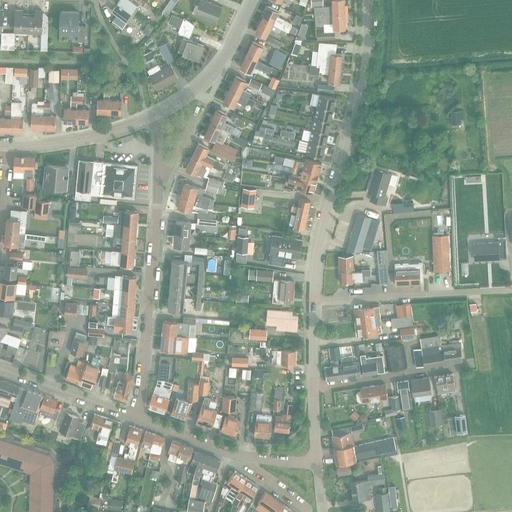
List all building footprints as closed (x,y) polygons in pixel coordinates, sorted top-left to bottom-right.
[(143,7),(146,2),(143,0),(118,0),(117,2),(133,12),(138,4),(143,7)] [(200,0),(195,14),(215,22),(221,7),(202,0),(200,0)] [(322,0),(311,0),(312,7),(314,7),(315,14),(347,13),(347,5),(344,5),(343,0),(332,0),(332,6),(323,6),(322,0)] [(123,28),(133,12),(117,2),(112,11),(117,14),(112,21),(123,28)] [(268,6),(262,19),(286,30),(288,31),(295,34),(297,28),(291,25),(291,24),(275,16),(277,10),(268,6)] [(28,31),(29,15),(22,15),(22,10),(15,10),(15,31),(28,31)] [(29,15),(28,31),(42,31),(42,10),(35,10),(35,15),(29,15)] [(78,41),(85,41),(85,26),(79,25),(79,11),(61,11),(60,32),(78,33),(78,41)] [(347,13),(315,14),(315,25),(323,25),(323,22),(333,22),(333,28),(345,28),(344,21),(347,21),(347,13)] [(178,33),(189,38),(194,25),(183,18),(178,33)] [(283,35),(286,30),(262,19),(255,32),(265,36),(269,28),(278,32),(283,35)] [(142,31),(148,36),(154,27),(148,23),(142,31)] [(269,44),(278,49),(282,42),(269,36),(266,42),(269,44)] [(182,53),(198,59),(204,45),(183,37),(181,43),(178,51),(182,53)] [(253,41),(247,54),(256,59),(262,46),(253,41)] [(296,43),(292,54),(297,56),(301,45),(296,43)] [(319,43),(318,50),(334,51),(335,51),(336,44),(319,43)] [(161,49),(168,62),(174,59),(167,46),(161,49)] [(275,49),(268,63),(279,68),(286,54),(275,49)] [(318,50),(317,66),(340,69),(342,54),(334,54),(334,51),(318,50)] [(247,54),(240,67),(250,72),(253,65),(269,73),(272,67),(271,66),(256,59),(247,54)] [(158,89),(177,78),(170,64),(161,69),(158,64),(147,70),(151,76),(150,76),(153,81),(153,82),(155,84),(158,89)] [(339,82),(340,69),(317,66),(316,66),(310,65),(309,74),(319,75),(319,71),(329,72),(328,81),(339,82)] [(29,84),(37,84),(38,68),(30,68),(29,84)] [(51,70),(51,81),(59,82),(59,70),(51,70)] [(236,76),(230,89),(248,98),(251,93),(241,89),(245,80),(236,76)] [(251,79),(248,85),(259,89),(262,83),(251,79)] [(109,99),(110,95),(110,87),(104,87),(103,99),(97,99),(97,113),(109,113),(110,99),(109,99)] [(254,100),(230,89),(223,102),(233,106),(236,101),(245,105),(246,103),(253,106),(255,101),(254,100)] [(275,97),(288,100),(290,90),(278,89),(276,93),(275,97)] [(406,91),(406,100),(420,100),(420,92),(406,91)] [(317,107),(333,110),(336,98),(319,94),(317,107)] [(44,101),(43,127),(55,128),(56,114),(49,114),(49,109),(50,109),(50,96),(45,96),(45,101),(44,101)] [(76,108),(76,104),(77,96),(71,96),(70,108),(65,108),(64,121),(76,122),(77,108),(76,108)] [(110,99),(109,113),(122,113),(122,100),(110,99)] [(43,127),(44,101),(38,101),(38,114),(31,113),(31,127),(43,127)] [(11,105),(10,131),(23,131),(23,118),(21,117),(22,102),(11,102),(11,105)] [(0,130),(10,131),(11,105),(5,105),(5,117),(0,116),(0,130)] [(330,122),(333,110),(317,107),(314,118),(330,122)] [(77,108),(76,122),(89,122),(89,108),(77,108)] [(211,122),(228,130),(234,134),(237,129),(232,126),(223,121),(227,114),(217,109),(211,122)] [(229,118),(239,123),(242,116),(233,111),(229,118)] [(462,111),(451,112),(451,120),(463,119),(462,111)] [(328,133),(330,122),(314,118),(311,130),(328,133)] [(222,142),(228,130),(211,122),(205,135),(214,139),(216,140),(213,145),(234,155),(236,149),(222,142)] [(264,137),(265,132),(255,130),(254,134),(252,134),(250,145),(262,147),(264,137)] [(325,145),(328,133),(311,130),(309,141),(325,145)] [(323,157),(325,145),(309,141),(306,153),(323,157)] [(192,156),(220,169),(223,163),(204,154),(208,148),(198,143),(192,156)] [(231,160),(234,155),(213,145),(211,150),(231,160)] [(34,177),(35,177),(35,156),(14,156),(14,170),(24,171),(24,177),(27,177),(27,189),(33,189),(34,177)] [(220,170),(220,169),(192,156),(186,169),(195,173),(202,176),(202,175),(205,177),(209,170),(213,172),(216,168),(220,170)] [(285,158),(283,164),(293,166),(303,169),(319,173),(321,164),(306,159),(305,163),(300,161),(294,160),(285,158)] [(135,199),(138,165),(103,161),(78,159),(75,199),(90,200),(91,194),(135,199)] [(283,164),(282,168),(291,171),(296,173),(301,174),(300,178),(300,179),(316,183),(319,173),(303,169),(293,166),(283,164)] [(44,175),(44,185),(54,186),(54,188),(64,189),(63,192),(73,193),(74,179),(66,178),(67,167),(47,165),(46,176),(44,175)] [(370,200),(385,205),(387,197),(384,196),(391,173),(375,169),(368,192),(372,193),(370,200)] [(300,179),(300,178),(289,175),(286,185),(313,193),(316,183),(300,179)] [(206,183),(222,187),(224,181),(208,177),(206,183)] [(209,203),(213,204),(214,199),(202,196),(204,189),(184,183),(181,195),(209,203)] [(222,188),(222,187),(206,183),(205,189),(216,192),(218,186),(222,188)] [(211,210),(213,204),(209,203),(181,195),(177,207),(191,211),(193,205),(207,209),(211,210)] [(35,208),(35,199),(24,198),(23,207),(35,208)] [(36,200),(36,199),(35,199),(35,208),(48,210),(49,201),(36,200)] [(292,206),(291,211),(297,212),(293,227),(304,230),(311,201),(300,199),(298,207),(292,206)] [(118,217),(117,223),(137,225),(139,211),(119,209),(118,217)] [(19,232),(20,225),(26,226),(28,211),(22,210),(20,219),(8,218),(6,231),(19,232)] [(405,255),(411,254),(410,242),(413,241),(411,213),(389,215),(392,243),(403,242),(405,255)] [(358,214),(346,252),(347,252),(361,251),(362,247),(371,250),(379,221),(371,219),(371,218),(358,214)] [(212,219),(198,218),(197,224),(216,226),(217,220),(212,219)] [(175,233),(190,235),(191,228),(195,228),(195,223),(191,222),(176,221),(175,233)] [(136,239),(137,225),(117,223),(114,223),(113,237),(136,239)] [(240,230),(239,238),(259,241),(260,233),(240,230)] [(46,236),(19,232),(6,231),(4,244),(17,245),(18,239),(24,240),(24,238),(45,240),(46,236)] [(189,247),(190,235),(175,233),(174,246),(189,247)] [(449,234),(432,235),(434,271),(450,270),(449,234)] [(271,253),(269,263),(283,265),(284,255),(299,258),(302,240),(273,235),(270,253),(271,253)] [(135,252),(136,239),(113,237),(110,237),(109,244),(116,245),(116,243),(123,243),(122,251),(135,252)] [(498,243),(475,245),(476,261),(500,259),(500,258),(508,257),(506,238),(498,238),(498,243)] [(135,252),(122,251),(111,250),(110,264),(134,266),(135,252)] [(385,250),(377,251),(380,284),(388,283),(385,250)] [(353,255),(338,255),(340,282),(363,281),(362,276),(370,275),(370,270),(361,270),(353,271),(353,255)] [(192,263),(204,264),(204,257),(192,256),(192,263)] [(171,272),(187,273),(188,260),(173,259),(171,272)] [(69,272),(92,273),(92,262),(69,260),(69,272)] [(17,267),(32,269),(32,262),(18,261),(17,263),(1,261),(0,269),(0,275),(16,277),(17,267)] [(418,267),(409,267),(409,264),(394,264),(395,284),(419,283),(418,267)] [(257,279),(273,281),(274,271),(258,269),(257,279)] [(186,285),(187,273),(171,272),(170,284),(186,285)] [(430,274),(431,286),(452,285),(452,273),(430,274)] [(115,289),(136,291),(137,277),(117,275),(115,289)] [(0,295),(6,297),(11,297),(11,293),(13,281),(0,279),(0,295)] [(274,280),(272,302),(278,302),(282,303),(282,305),(290,306),(291,299),(293,299),(294,282),(279,280),(274,280)] [(218,284),(219,295),(229,294),(228,283),(218,284)] [(185,297),(186,285),(170,284),(169,296),(185,297)] [(135,304),(136,291),(115,289),(114,303),(135,304)] [(184,310),(185,297),(169,296),(168,309),(184,310)] [(14,307),(34,309),(35,302),(0,298),(0,312),(13,314),(14,307)] [(65,316),(77,317),(78,303),(67,302),(65,316)] [(134,318),(135,304),(114,303),(113,316),(109,315),(109,316),(134,318)] [(403,316),(407,315),(411,315),(410,303),(401,304),(403,316)] [(89,314),(96,315),(97,305),(89,304),(89,314)] [(356,322),(380,319),(378,306),(354,309),(356,322)] [(276,329),(296,331),(297,316),(288,315),(288,311),(268,309),(267,324),(277,325),(276,329)] [(411,315),(407,315),(408,325),(410,325),(410,327),(400,328),(401,338),(414,336),(411,315)] [(133,331),(134,318),(109,316),(108,323),(114,324),(114,325),(114,330),(120,330),(133,331)] [(162,335),(177,336),(177,329),(183,329),(182,331),(189,331),(189,323),(195,324),(196,318),(184,317),(183,323),(178,322),(164,321),(162,335)] [(13,324),(23,327),(25,320),(14,318),(13,324)] [(380,319),(356,322),(357,335),(377,332),(382,332),(381,326),(380,319)] [(0,325),(0,340),(3,341),(9,343),(18,346),(21,339),(6,334),(8,328),(0,325)] [(11,332),(22,334),(23,328),(13,325),(11,332)] [(89,335),(105,336),(105,328),(89,327),(89,335)] [(249,337),(266,339),(267,329),(250,328),(249,337)] [(448,348),(443,349),(442,342),(458,340),(457,332),(439,335),(420,338),(421,348),(413,349),(415,367),(461,361),(459,346),(455,347),(454,344),(448,345),(448,348)] [(71,353),(82,355),(87,335),(75,333),(71,353)] [(189,337),(177,336),(162,335),(161,350),(175,351),(180,352),(187,353),(189,337)] [(126,351),(117,351),(117,357),(129,357),(129,337),(127,337),(126,351)] [(25,358),(28,350),(9,343),(6,351),(25,358)] [(383,349),(387,371),(406,368),(403,346),(383,349)] [(326,382),(342,379),(341,366),(340,366),(338,347),(329,348),(331,360),(330,360),(331,367),(324,368),(326,382)] [(341,366),(342,379),(360,376),(357,363),(354,363),(352,355),(344,356),(344,357),(341,358),(339,347),(338,347),(340,366),(341,366)] [(282,350),(274,349),(273,357),(272,357),(271,363),(282,364),(294,365),(295,350),(282,350)] [(46,363),(54,365),(56,353),(49,352),(46,363)] [(192,359),(209,361),(209,354),(192,352),(192,359)] [(107,376),(105,386),(112,388),(115,372),(116,367),(114,363),(115,353),(111,353),(107,376)] [(382,355),(366,357),(365,354),(360,355),(363,376),(377,373),(385,372),(382,355)] [(85,367),(79,383),(92,388),(100,368),(97,367),(100,359),(94,357),(91,365),(85,363),(85,367)] [(248,366),(248,358),(231,357),(231,365),(248,366)] [(85,367),(85,363),(79,360),(76,366),(71,364),(65,378),(79,383),(85,367)] [(169,399),(168,399),(174,383),(175,375),(169,374),(170,364),(160,363),(158,379),(158,380),(153,394),(149,406),(165,412),(169,399)] [(128,400),(133,385),(133,381),(134,376),(127,373),(123,382),(119,380),(114,395),(128,400)] [(434,377),(437,392),(454,390),(452,374),(434,377)] [(105,386),(107,376),(101,375),(99,385),(105,386)] [(411,380),(414,401),(430,399),(431,397),(428,378),(411,380)] [(17,396),(20,387),(0,380),(0,395),(6,397),(8,393),(17,396)] [(199,392),(200,380),(199,380),(199,383),(190,383),(188,398),(198,399),(198,392),(199,392)] [(200,380),(199,392),(207,394),(209,381),(200,380)] [(401,414),(394,415),(396,429),(408,428),(406,416),(403,417),(402,410),(411,408),(407,381),(396,383),(398,396),(401,414)] [(375,401),(375,402),(380,401),(380,400),(387,399),(384,385),(360,389),(361,393),(358,393),(356,396),(357,402),(359,403),(362,403),(375,401)] [(281,400),(284,400),(284,387),(275,386),(273,409),(280,410),(281,400)] [(38,413),(44,395),(25,388),(25,389),(20,387),(17,396),(9,418),(20,422),(21,420),(34,424),(38,413)] [(249,405),(262,406),(263,392),(250,391),(249,405)] [(44,395),(38,413),(56,420),(58,413),(53,412),(58,400),(44,395)] [(223,409),(235,410),(236,396),(224,395),(223,409)] [(196,422),(211,427),(217,410),(208,407),(211,398),(205,396),(196,422)] [(385,417),(394,415),(401,414),(398,396),(391,397),(392,410),(384,411),(385,417)] [(172,414),(186,419),(192,402),(177,397),(172,414)] [(291,417),(290,417),(292,407),(285,406),(284,416),(276,415),(274,430),(289,432),(291,417)] [(428,410),(430,425),(443,424),(441,409),(428,410)] [(73,436),(80,439),(84,428),(77,425),(80,417),(65,412),(59,430),(73,435),(73,436)] [(113,441),(107,440),(113,420),(94,414),(90,426),(100,429),(97,440),(100,440),(100,439),(106,440),(102,459),(109,460),(111,451),(113,441)] [(254,435),(270,437),(271,422),(272,416),(257,414),(254,435)] [(454,416),(456,433),(467,432),(465,414),(454,416)] [(221,430),(235,435),(240,420),(226,416),(221,430)] [(354,438),(349,439),(348,434),(363,431),(362,424),(332,430),(336,447),(333,448),(336,464),(356,460),(355,458),(395,451),(393,438),(355,445),(354,438)] [(109,460),(107,471),(113,473),(111,481),(117,482),(119,474),(120,469),(132,472),(135,460),(138,448),(137,447),(138,443),(139,440),(142,430),(131,426),(127,436),(128,436),(126,442),(131,444),(127,459),(117,457),(117,456),(117,457),(112,456),(112,455),(110,455),(109,460)] [(151,446),(155,434),(145,431),(140,446),(140,444),(138,443),(137,447),(138,448),(135,460),(139,462),(143,449),(144,449),(144,451),(148,452),(150,453),(151,446)] [(0,462),(0,463),(9,435),(5,433),(4,435),(0,433),(0,462)] [(151,446),(150,453),(149,458),(159,460),(162,446),(165,437),(155,434),(151,446)] [(13,467),(21,441),(13,438),(14,436),(9,435),(0,463),(13,467)] [(185,482),(188,464),(193,448),(182,443),(173,440),(168,453),(170,453),(168,459),(176,462),(178,457),(183,459),(182,464),(180,464),(177,480),(185,482)] [(26,471),(34,445),(35,443),(30,441),(29,443),(21,441),(13,467),(26,471)] [(30,473),(55,456),(52,451),(34,445),(26,471),(30,473)] [(201,474),(206,456),(195,452),(190,466),(189,470),(195,472),(192,484),(198,485),(198,483),(201,474)] [(30,478),(58,479),(58,460),(55,456),(30,473),(30,478)] [(195,499),(198,499),(199,497),(212,500),(217,483),(211,481),(212,476),(214,477),(219,460),(206,456),(201,474),(202,475),(200,484),(202,484),(201,487),(198,487),(195,499)] [(336,467),(338,474),(350,472),(348,465),(336,467)] [(234,499),(247,478),(235,471),(228,482),(233,485),(225,497),(233,501),(234,499)] [(351,481),(353,500),(370,498),(369,485),(378,484),(376,473),(367,475),(367,480),(351,481)] [(60,479),(58,479),(30,478),(30,491),(57,492),(58,484),(60,484),(60,479)] [(234,499),(233,501),(233,502),(241,506),(245,497),(249,499),(252,495),(258,486),(247,478),(234,499)] [(388,493),(385,493),(384,487),(378,488),(379,494),(376,494),(378,511),(390,510),(388,493)] [(67,507),(78,509),(79,502),(74,501),(76,490),(68,489),(67,507)] [(57,500),(57,492),(30,491),(29,504),(59,505),(59,500),(57,500)] [(291,511),(292,511),(283,504),(265,491),(258,501),(259,502),(256,507),(262,511),(291,511)] [(86,508),(98,511),(102,498),(90,495),(86,508)] [(186,511),(202,511),(205,501),(198,499),(195,499),(190,498),(186,511)] [(110,500),(109,510),(121,511),(122,501),(110,500)]
